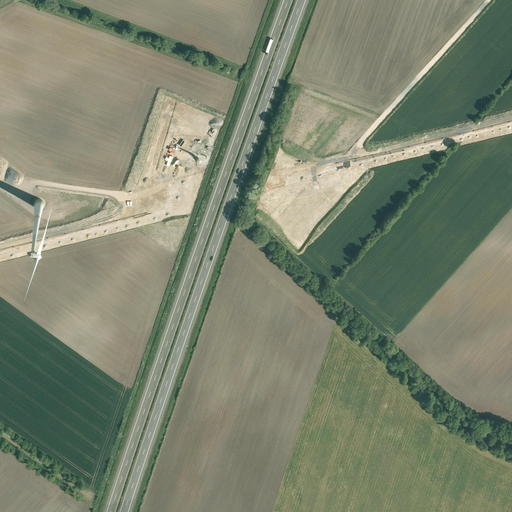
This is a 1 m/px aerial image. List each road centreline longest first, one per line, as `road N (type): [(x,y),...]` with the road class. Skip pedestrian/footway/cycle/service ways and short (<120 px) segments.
road 1 (motorway): [(126,511),(303,0)]
road 2 (motorway): [(284,0),(107,511)]
